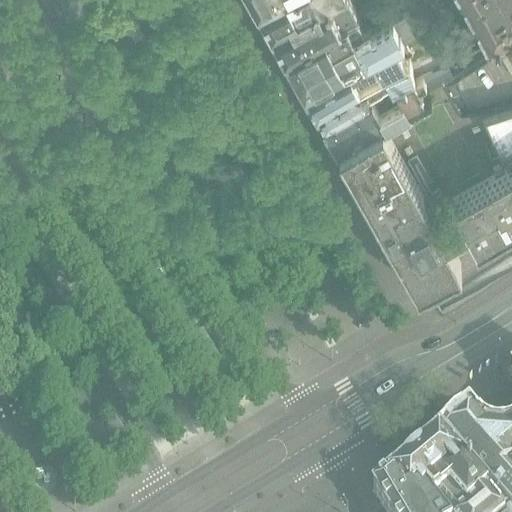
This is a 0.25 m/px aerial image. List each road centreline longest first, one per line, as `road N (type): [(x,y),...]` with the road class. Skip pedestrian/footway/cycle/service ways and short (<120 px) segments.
road 1 (residential): [(286,400),(41,0)]
road 2 (residential): [(0,213),(179,508)]
road 3 (tertiary): [(307,432),(179,508)]
road 4 (tertiary): [(431,356),(307,432)]
